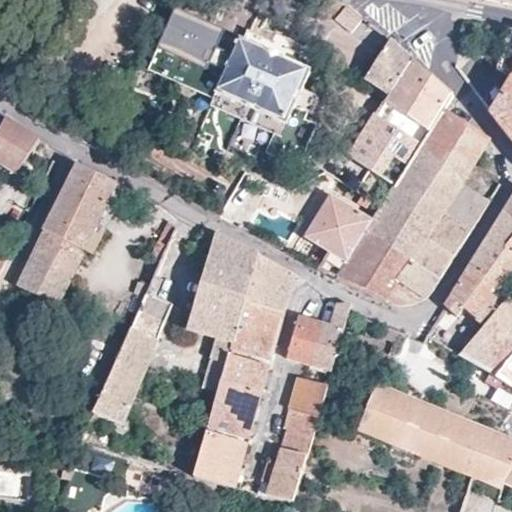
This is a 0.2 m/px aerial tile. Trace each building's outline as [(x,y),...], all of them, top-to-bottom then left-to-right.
[(225,32),(176,11),(149,71),(214,100),(204,122),(273,153),(285,125),(287,126),(295,108),(312,116),(320,98),(303,90),(312,72),(309,71),(314,59),(312,58),(314,53),(252,25),(249,30),(247,29),(243,40),(240,39),(232,56),(217,49),(225,32)] [(406,56),(390,43),(366,80),(390,97),(413,62),(406,56)] [(431,79),(413,62),(390,97),(349,157),(353,159),(371,171),(394,187),(445,112),(454,99),(431,79)] [(511,81),(491,115),(511,142),(511,81)] [(477,133),(445,112),(394,187),(381,208),(373,221),(337,281),(390,306),(395,307),(401,308),(409,307),(415,306),(421,304),(426,301),(400,284),(412,264),(444,212),(472,231),(491,201),(462,184),(490,142),(477,133)] [(0,164),(18,175),(40,142),(7,120),(0,134),(0,164)] [(364,180),(371,171),(353,159),(346,168),(364,180)] [(119,186),(78,167),(61,203),(101,221),(119,186)] [(110,226),(127,190),(119,186),(101,221),(110,226)] [(373,221),(331,196),(305,238),(329,253),(318,272),(337,281),(373,221)] [(511,201),(470,267),(502,292),(511,280),(511,201)] [(101,221),(61,203),(19,288),(58,307),(85,253),(101,221)] [(441,282),(472,231),(444,212),(412,264),(441,282)] [(93,257),(110,226),(101,221),(85,253),(93,257)] [(168,246),(176,229),(169,223),(159,242),(168,246)] [(0,273),(15,244),(0,236),(0,273)] [(246,302),(259,256),(216,237),(189,331),(217,340),(204,389),(219,392),(223,382),(230,356),(231,353),(232,350),(246,302)] [(166,252),(168,246),(159,242),(156,247),(166,252)] [(150,258),(161,263),(166,252),(156,247),(150,258)] [(279,267),(259,256),(246,302),(285,313),(296,275),(279,267)] [(431,297),(441,282),(412,264),(400,284),(426,301),(428,299),(431,297)] [(465,310),(485,327),(510,299),(502,292),(470,267),(446,307),(452,312),(458,304),(465,310)] [(147,295),(156,298),(163,282),(155,278),(151,286),(147,295)] [(133,294),(145,300),(147,295),(151,286),(139,281),(133,294)] [(127,340),(93,414),(123,426),(128,414),(135,397),(141,381),(145,372),(163,330),(173,306),(156,298),(147,295),(145,300),(127,340)] [(458,357),(496,378),(511,357),(511,300),(510,299),(485,327),(458,357)] [(285,313),(246,302),(232,350),(271,362),(285,313)] [(458,318),(465,310),(458,304),(452,312),(458,318)] [(349,313),(351,306),(346,305),(338,305),(331,327),(323,325),(312,366),(332,372),(349,313)] [(312,366),(323,325),(314,322),(300,319),(288,360),(312,366)] [(270,367),(230,356),(223,382),(263,394),(270,367)] [(511,387),(511,357),(496,378),(511,387)] [(306,462),(328,386),(297,378),(288,409),(290,410),(285,429),(286,430),(287,431),(283,444),(278,461),(273,482),(269,497),(290,502),(294,503),(306,462)] [(250,440),(263,394),(223,382),(219,392),(209,429),(250,440)] [(511,440),(376,386),(358,431),(436,463),(472,477),(501,489),(504,482),(511,467),(511,440)] [(236,489),(248,445),(208,434),(195,478),(236,489)] [(73,469),(66,467),(63,480),(71,481),(73,469)] [(214,485),(185,477),(182,492),(210,500),(214,485)]
